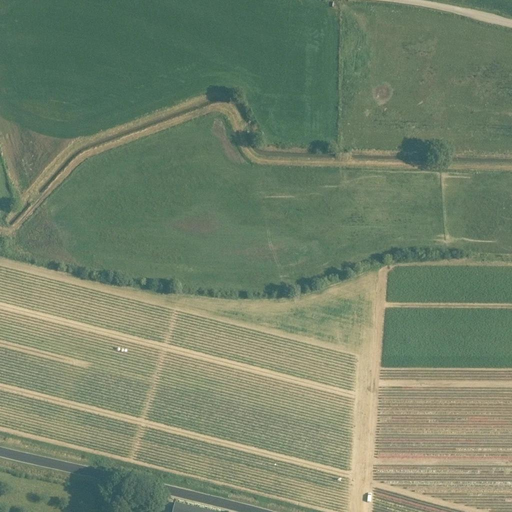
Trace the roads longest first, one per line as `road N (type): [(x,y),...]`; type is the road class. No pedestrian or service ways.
road 1 (unclassified): [(251,511),(0,451)]
road 2 (track): [(511,24),(383,0)]
